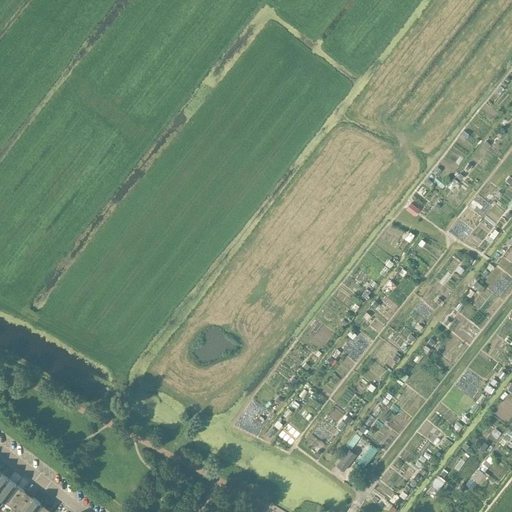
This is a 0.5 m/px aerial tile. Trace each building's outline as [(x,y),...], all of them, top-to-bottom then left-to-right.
[(348,449),(336,465),(343,470),(356,454),(348,449)] [(365,469),(355,462),(352,466),(362,473),(365,469)] [(1,472),(0,473),(0,490),(9,478),(1,472)] [(9,478),(0,490),(0,496),(5,500),(17,484),(9,478)] [(17,484),(5,500),(13,507),(25,490),(17,484)] [(25,490),(13,507),(10,510),(12,511),(21,511),(33,496),(25,490)] [(33,496),(21,511),(33,511),(41,502),(33,496)] [(41,502),(33,511),(46,511),(49,509),(41,502)]
